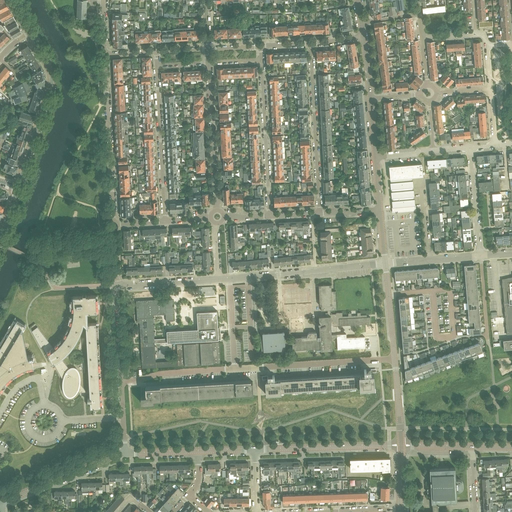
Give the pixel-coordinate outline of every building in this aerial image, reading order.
[(77,0),(77,12),(77,17),(87,18),(87,14),(87,7),(87,4),(87,1),(87,0),(77,0)] [(367,0),(368,4),(370,3),(371,9),(380,8),(381,8),(385,7),(385,9),(388,9),(388,7),(389,7),(388,2),(387,0),(367,0)] [(405,9),(404,4),(403,0),(395,0),(396,6),(396,7),(397,9),(397,11),(405,9)] [(5,1),(0,3),(0,12),(9,7),(5,1)] [(445,6),(423,8),(423,11),(423,14),(427,13),(446,11),(445,6)] [(4,15),(11,11),(9,7),(0,12),(0,16),(0,17),(1,18),(4,16),(4,15)] [(5,20),(14,15),(11,11),(4,15),(4,16),(1,18),(3,21),(5,20)] [(113,14),(113,22),(124,21),(124,18),(128,18),(128,14),(118,14),(113,14)] [(22,31),(14,15),(5,20),(6,23),(3,25),(1,23),(0,24),(0,27),(2,29),(5,26),(9,33),(11,32),(13,36),(22,31)] [(5,32),(0,37),(6,42),(10,38),(5,32)] [(21,49),(25,55),(31,51),(28,45),(21,49)] [(389,49),(378,51),(379,59),(387,58),(386,52),(394,51),(394,48),(389,49)] [(31,51),(25,55),(28,60),(35,56),(31,51)] [(10,64),(12,63),(12,64),(17,61),(16,60),(18,59),(16,56),(8,60),(10,64)] [(35,56),(28,60),(31,66),(38,62),(35,56)] [(353,69),(354,72),(359,71),(358,66),(359,66),(357,60),(350,62),(350,64),(348,64),(348,68),(351,68),(353,67),(353,69)] [(38,62),(31,66),(33,68),(31,70),(32,72),(41,67),(38,62)] [(6,66),(2,71),(8,76),(10,74),(9,73),(11,70),(6,66)] [(41,67),(32,72),(33,73),(32,73),(33,75),(43,70),(41,67)] [(33,75),(37,82),(36,83),(44,79),(45,79),(45,77),(44,75),(45,74),(44,72),(43,70),(33,75)] [(2,71),(0,73),(0,76),(3,80),(5,77),(7,78),(8,76),(2,71)] [(354,72),(348,73),(349,86),(354,85),(353,82),(361,81),(360,75),(355,76),(354,72)] [(442,74),(443,75),(440,79),(444,83),(452,74),(450,73),(448,76),(445,73),(444,72),(442,74)] [(452,74),(444,83),(448,87),(454,80),(451,78),(453,75),(452,74)] [(411,76),(410,78),(419,85),(422,81),(416,76),(414,78),(411,76)] [(411,81),(409,84),(415,89),(419,85),(410,78),(409,79),(411,81)] [(44,79),(36,83),(38,88),(45,86),(45,85),(44,83),(45,81),(44,79)] [(10,99),(11,100),(21,96),(26,93),(28,92),(31,91),(30,88),(26,90),(23,82),(20,84),(14,87),(15,89),(12,91),(8,92),(11,98),(10,99)] [(33,94),(32,98),(40,100),(42,94),(37,92),(35,92),(35,94),(33,94)] [(26,93),(21,96),(11,100),(11,101),(14,100),(15,104),(23,101),(28,99),(26,93)] [(195,104),(204,103),(203,95),(197,95),(194,95),(190,95),(190,102),(194,102),(195,104)] [(449,97),(446,100),(451,106),(455,102),(450,97),(449,97)] [(33,99),(31,104),(38,106),(40,100),(32,98),(33,99)] [(412,105),(416,109),(421,103),(418,100),(417,99),(413,104),(412,105)] [(442,104),(444,107),(445,109),(449,112),(453,108),(451,106),(446,100),(442,104)] [(421,103),(416,109),(417,109),(415,111),(417,113),(419,111),(421,112),(425,106),(425,105),(424,105),(421,103)] [(38,106),(31,104),(29,110),(36,112),(38,106)] [(470,115),(470,119),(485,118),(485,116),(485,112),(484,112),(484,109),(480,109),(478,111),(478,116),(477,116),(474,117),(472,117),(472,113),(470,115)] [(22,111),(19,118),(32,123),(35,114),(25,110),(25,112),(22,111)] [(455,123),(463,117),(460,113),(452,118),(455,123)] [(22,124),(31,127),(32,123),(19,118),(18,123),(21,124),(22,124)] [(220,123),(221,132),(230,132),(230,128),(231,128),(231,123),(220,123)] [(473,129),(472,129),(473,132),(475,132),(475,131),(486,130),(486,124),(479,124),(479,128),(473,128),(473,129)] [(422,128),(417,132),(422,138),(426,134),(423,130),(424,129),(424,127),(422,127),(422,128)] [(470,131),(464,132),(464,138),(473,137),(473,132),(472,129),(469,129),(470,131)] [(417,132),(413,135),(417,141),(422,138),(417,132)] [(417,141),(413,135),(408,138),(413,144),(417,141)] [(355,154),(357,154),(358,157),(366,157),(365,150),(359,151),(358,148),(352,148),(352,152),(355,151),(355,154)] [(16,174),(18,167),(6,163),(3,170),(16,174)] [(414,199),(413,196),(414,196),(413,189),(413,190),(413,187),(412,180),(412,177),(423,176),(422,163),(389,166),(390,181),(390,182),(390,189),(391,191),(390,191),(391,198),(391,201),(392,207),(392,210),(392,211),(394,211),(396,211),(403,210),(407,210),(415,209),(414,205),(414,199)] [(429,185),(429,189),(437,189),(436,182),(439,182),(439,180),(441,180),(441,178),(431,179),(431,182),(429,183),(429,185)] [(330,182),(323,182),(324,204),(325,204),(331,204),(330,194),(330,182)] [(452,205),(452,200),(449,200),(449,206),(450,209),(462,208),(462,205),(468,205),(467,199),(460,199),(460,205),(456,205),(452,205)] [(462,208),(450,209),(450,212),(457,212),(457,214),(461,213),(461,217),(468,216),(468,210),(463,210),(462,208)] [(361,242),(372,241),(370,227),(365,228),(360,228),(360,229),(361,242)] [(499,231),(499,236),(493,236),(493,239),(496,239),(497,244),(503,243),(502,235),(503,235),(502,232),(502,229),(492,230),(492,232),(499,231)] [(330,231),(325,232),(320,232),(320,238),(321,242),(321,246),(331,245),(330,232),(330,231)] [(196,243),(200,243),(203,243),(203,249),(209,249),(209,246),(210,246),(209,240),(202,240),(196,240),(196,243)] [(373,255),(372,241),(361,242),(363,256),(373,255)] [(332,257),(331,245),(321,246),(321,251),(322,260),(332,259),(332,257)] [(306,248),(303,249),(304,262),(311,261),(310,259),(313,258),(313,254),(306,255),(306,248)] [(159,259),(156,260),(157,273),(163,272),(163,270),(166,270),(165,266),(159,266),(159,263),(159,259)] [(503,279),(502,279),(503,289),(504,299),(505,317),(507,334),(511,333),(511,276),(510,277),(507,278),(504,278),(503,279)] [(295,342),(292,342),(292,349),(320,348),(320,350),(332,350),(332,337),(337,337),(338,349),(365,348),(365,337),(346,337),(346,334),(331,335),(331,322),(333,322),(333,324),(339,324),(339,325),(370,324),(370,317),(367,317),(366,315),(360,315),(360,312),(357,312),(357,315),(351,316),(351,313),(348,313),(348,316),(342,316),(342,312),(336,313),(336,314),(330,314),(330,310),(336,310),(335,291),(331,291),(331,284),(318,285),(320,305),(321,305),(321,311),(327,310),(327,312),(324,313),(324,316),(319,316),(319,323),(318,323),(318,324),(319,324),(320,336),(317,336),(316,332),(310,332),(309,332),(309,333),(308,333),(308,334),(307,334),(307,335),(307,336),(295,337),(295,342)] [(87,392),(80,384),(81,382),(81,379),(80,377),(80,374),(79,372),(78,369),(76,368),(73,367),(71,367),(69,369),(61,358),(64,356),(65,355),(70,350),(71,349),(75,343),(76,342),(79,336),(80,334),(83,328),(83,326),(84,324),(86,326),(90,393),(90,399),(88,399),(88,401),(90,401),(90,408),(92,408),(101,407),(101,404),(102,404),(102,398),(102,397),(98,328),(98,326),(96,326),(96,323),(88,323),(87,313),(97,312),(97,309),(99,309),(98,304),(98,302),(98,298),(96,298),(96,295),(86,296),(86,295),(83,295),(83,296),(73,296),(73,299),(71,299),(72,311),(72,316),(70,324),(68,329),(64,336),(61,340),(53,348),(38,327),(32,331),(41,348),(42,347),(47,355),(48,354),(56,367),(61,377),(63,380),(63,383),(63,386),(63,389),(64,392),(65,394),(66,396),(67,397),(68,397),(70,398),(72,397),(73,397),(74,396),(76,395),(77,393),(78,391),(81,396),(87,392)] [(156,299),(136,301),(137,314),(137,319),(137,323),(140,322),(140,323),(140,324),(140,325),(140,336),(141,337),(141,342),(141,344),(142,361),(142,362),(142,363),(142,364),(142,368),(178,366),(180,366),(220,363),(220,362),(219,342),(177,344),(178,360),(157,361),(156,361),(155,343),(221,339),(220,328),(218,328),(217,318),(217,311),(208,311),(197,312),(198,329),(167,330),(167,338),(154,339),(153,315),(154,315),(166,314),(166,321),(174,321),(173,314),(174,314),(174,306),(173,306),(172,299),(165,299),(156,299)] [(34,356),(32,356),(32,355),(28,356),(23,330),(26,325),(17,320),(15,323),(14,322),(0,344),(0,393),(1,392),(4,387),(7,383),(13,378),(17,375),(25,371),(30,369),(34,368),(33,364),(32,359),(34,359),(34,356)] [(269,332),(269,331),(260,331),(261,351),(287,349),(286,330),(277,330),(277,332),(269,332)] [(511,338),(503,340),(504,349),(511,348),(511,338)] [(483,352),(479,343),(473,345),(477,354),(483,352)] [(477,354),(473,345),(468,347),(472,356),(477,354)] [(472,356),(468,347),(463,349),(466,358),(472,356)] [(466,358),(463,349),(457,350),(461,360),(466,358)] [(456,362),(461,360),(457,350),(454,352),(452,352),(456,362)] [(456,362),(452,352),(447,354),(450,364),(456,362)] [(450,364),(447,354),(441,356),(445,366),(450,364)] [(407,363),(407,355),(403,355),(405,370),(405,380),(413,378),(409,368),(407,363)] [(445,366),(441,356),(436,358),(440,368),(445,366)] [(440,368),(436,358),(431,360),(434,370),(440,368)] [(434,370),(431,360),(425,362),(429,372),(434,370)] [(429,372),(425,362),(420,364),(423,374),(429,372)] [(423,374),(420,364),(415,366),(418,376),(423,374)] [(418,376),(415,366),(409,368),(413,378),(418,376)] [(373,374),(373,369),(363,370),(363,372),(275,377),(275,375),(265,376),(265,381),(266,396),(288,395),(288,394),(360,390),(360,389),(371,388),(371,386),(374,386),(373,374)] [(253,396),(253,382),(251,382),(251,380),(146,386),(146,395),(141,395),(141,403),(253,396)] [(390,457),(355,458),(350,458),(350,468),(382,467),(382,470),(390,470),(390,467),(390,457)] [(214,477),(215,477),(214,464),(208,464),(208,468),(205,468),(205,467),(205,474),(212,474),(212,477),(214,477)] [(134,466),(134,473),(132,473),(132,476),(138,476),(138,479),(138,488),(141,488),(141,479),(141,473),(140,473),(140,466),(134,466)] [(153,466),(146,466),(147,479),(147,483),(150,483),(150,477),(149,472),(153,472),(153,479),(156,479),(156,469),(153,469),(153,466)] [(456,479),(456,468),(452,468),(450,468),(443,469),(441,469),(432,469),(430,469),(431,471),(431,487),(427,487),(427,490),(427,493),(431,493),(432,503),(433,503),(433,511),(423,511),(440,511),(439,511),(439,502),(444,502),(457,501),(457,490),(459,490),(462,489),(463,488),(464,486),(464,484),(463,482),(462,481),(461,479),(459,479),(456,479)] [(129,473),(123,473),(123,486),(126,486),(126,483),(126,480),(130,480),(130,482),(132,482),(132,476),(130,476),(129,473)] [(102,482),(95,482),(96,495),(99,495),(99,491),(98,489),(102,489),(103,491),(105,491),(105,485),(102,485),(102,482)] [(169,484),(168,486),(180,497),(184,492),(178,487),(176,489),(171,484),(169,484)] [(180,497),(168,486),(166,487),(173,493),(171,496),(176,501),(180,497)] [(163,497),(163,496),(161,499),(165,503),(163,504),(169,509),(173,505),(167,500),(163,497)] [(171,496),(167,500),(173,505),(176,501),(171,496)] [(206,498),(206,499),(204,502),(213,510),(215,507),(212,504),(216,500),(212,497),(211,499),(208,496),(208,497),(207,497),(206,498)] [(190,503),(187,508),(191,511),(196,511),(198,510),(190,503)]
